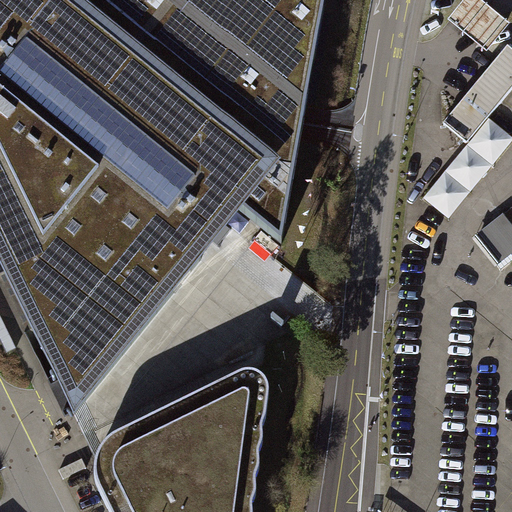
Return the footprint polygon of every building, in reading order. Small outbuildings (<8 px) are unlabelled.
[(0,0),(0,263),(74,415),(201,260),(195,255),(208,239),(218,247),(225,239),(231,231),(221,223),(234,207),(282,246),(326,0),(0,0)] [(477,0),(466,0),(449,22),(486,52),(508,25),(477,0)] [(511,90),(511,50),(508,48),(444,125),(467,144),(511,90)] [(511,144),(511,138),(489,120),(423,200),(449,221),(511,144)] [(511,227),(503,217),(476,238),(499,266),(511,255),(511,227)] [(0,314),(0,337),(8,354),(18,351),(0,314)] [(253,511),(269,396),(268,389),(265,382),(260,377),(254,375),(248,374),(242,375),(113,438),(104,447),(97,458),(95,472),(97,486),(109,511),(253,511)]
